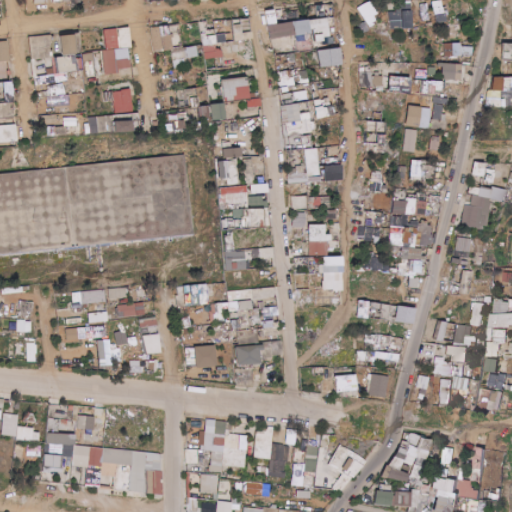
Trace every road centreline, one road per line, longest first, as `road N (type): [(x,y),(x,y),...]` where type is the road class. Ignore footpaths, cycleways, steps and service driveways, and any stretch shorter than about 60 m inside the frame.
road 1 (residential): [(489,0),(396,409)]
road 2 (residential): [(254,0),(291,406)]
road 3 (residential): [(292,363),(331,332),(345,303),(342,0)]
road 4 (residential): [(340,412),(0,373)]
road 5 (residential): [(0,24),(264,0)]
road 6 (residential): [(0,496),(134,511)]
road 7 (residential): [(396,409),(387,439),(334,511)]
